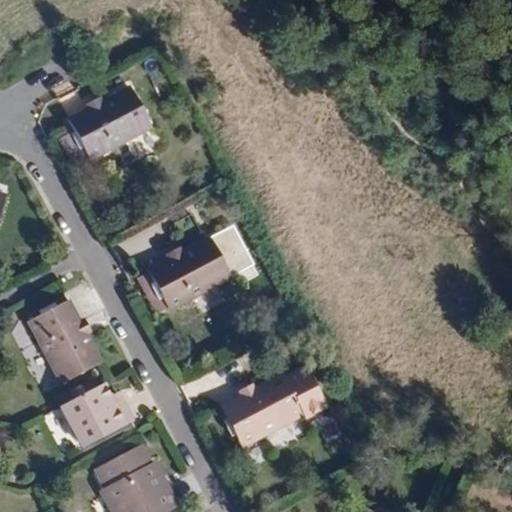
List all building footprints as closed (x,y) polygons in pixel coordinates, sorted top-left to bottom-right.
[(133,90),(114,100),(97,108),(71,123),(76,132),(62,141),(69,153),(72,151),(81,165),(91,159),(92,161),(154,128),(133,90)] [(93,101),(97,108),(114,100),(109,93),(93,101)] [(78,167),(81,165),(72,151),(69,153),(78,167)] [(154,278),(143,284),(159,314),(169,308),(170,311),(232,278),(212,239),(193,249),(176,257),(150,271),(151,274),(154,278)] [(176,257),(193,249),(189,242),(173,251),(176,257)] [(154,278),(151,274),(140,280),(143,284),(154,278)] [(91,344),(83,327),(69,302),(31,322),(63,384),(102,364),(91,344)] [(89,324),(83,327),(91,344),(98,341),(89,324)] [(267,388),(250,397),(224,410),(244,448),(305,416),(307,420),(330,408),(310,371),(288,383),(286,378),(267,388)] [(247,390),(250,397),(267,388),(263,381),(247,390)] [(116,403),(112,395),(108,386),(65,408),(85,447),(135,421),(124,399),(116,403)] [(120,391),(112,395),(116,403),(124,399),(120,391)] [(151,465),(141,447),(96,470),(105,487),(104,496),(108,504),(115,506),(118,511),(172,511),(178,509),(154,464),(151,465)]
